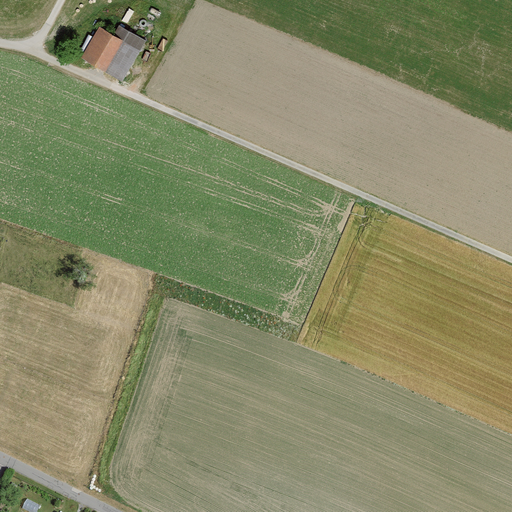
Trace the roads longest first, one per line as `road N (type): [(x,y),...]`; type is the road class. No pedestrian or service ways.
road 1 (track): [(34,53),(511,261)]
road 2 (residential): [(0,455),(113,511)]
